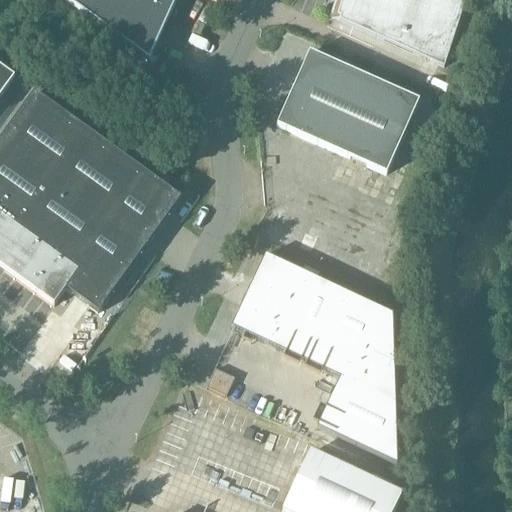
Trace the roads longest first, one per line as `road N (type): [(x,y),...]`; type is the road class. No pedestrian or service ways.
road 1 (unclassified): [(107,458),(226,227),(220,93),(259,0)]
road 2 (unclassified): [(107,458),(0,381)]
